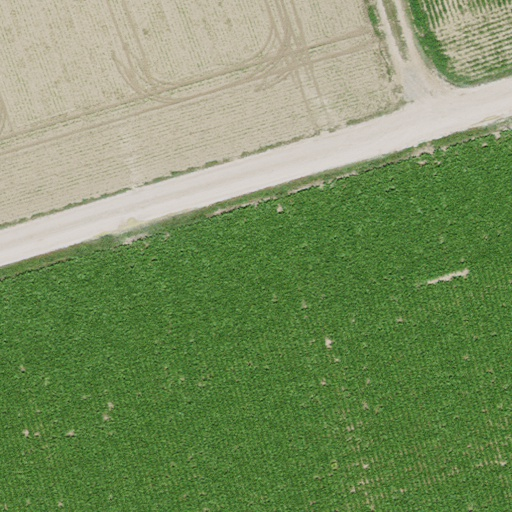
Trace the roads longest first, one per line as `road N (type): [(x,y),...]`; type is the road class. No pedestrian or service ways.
road 1 (track): [(0,248),(511,94)]
road 2 (track): [(434,118),(394,0)]
